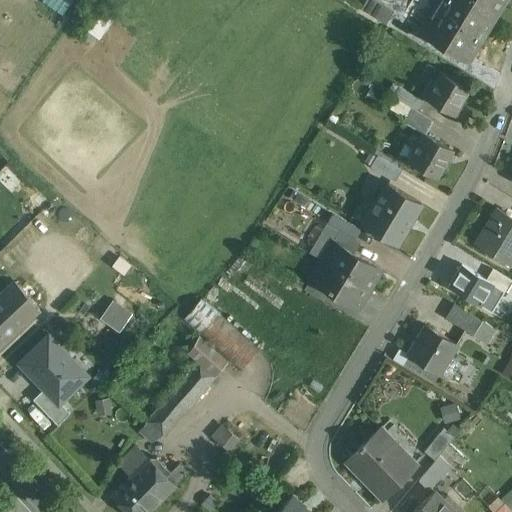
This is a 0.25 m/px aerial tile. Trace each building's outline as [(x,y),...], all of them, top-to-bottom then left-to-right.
[(394,10),(377,0),(365,0),(361,8),(386,23),(394,10)] [(492,20),(459,0),(439,0),(421,30),(469,59),(492,20)] [(504,0),(459,0),(492,20),(504,0)] [(101,36),(114,19),(101,8),(88,25),(101,36)] [(469,88),(441,72),(436,80),(433,78),(423,96),(454,114),(454,113),(459,104),(469,88)] [(422,99),(401,86),(395,96),(416,109),(422,99)] [(453,149),(425,133),(410,160),(437,176),(453,149)] [(403,169),(379,154),(371,166),(396,181),(403,169)] [(423,203),(388,182),(363,223),(398,244),(423,203)] [(47,202),(38,193),(31,200),(40,209),(47,202)] [(511,216),(497,207),(475,243),(511,265),(511,263),(511,216)] [(361,242),(340,229),(334,240),(354,252),(361,242)] [(354,252),(334,240),(311,277),(332,290),(358,306),(381,268),(354,252)] [(505,290),(487,278),(462,263),(449,285),(492,312),(505,290)] [(511,280),(493,268),(487,278),(505,290),(511,293),(511,280)] [(332,290),(311,277),(305,287),(325,300),(332,290)] [(15,281),(0,295),(0,346),(40,309),(15,281)] [(259,348),(202,296),(183,319),(240,370),(259,348)] [(113,297),(103,317),(125,328),(135,308),(113,297)] [(483,320),(455,303),(446,317),(474,334),(483,320)] [(458,344),(426,325),(409,353),(441,372),(458,344)] [(228,361),(199,334),(189,352),(196,358),(215,375),(228,361)] [(21,362),(45,387),(59,402),(60,401),(87,375),(49,336),(21,362)] [(181,383),(149,420),(164,433),(215,375),(196,358),(186,368),(191,372),(181,383)] [(111,373),(102,364),(97,369),(107,378),(111,373)] [(59,402),(45,387),(34,398),(58,424),(71,412),(60,401),(59,402)] [(255,434),(236,418),(229,427),(247,443),(255,434)] [(164,433),(149,420),(140,429),(150,438),(164,433)] [(444,427),(425,450),(436,459),(455,436),(444,427)] [(228,428),(218,440),(229,449),(239,437),(228,428)] [(416,465),(381,428),(365,444),(364,443),(360,446),(361,447),(349,459),(384,496),(416,465)] [(135,444),(119,461),(133,474),(149,458),(135,444)] [(440,455),(420,479),(430,489),(452,467),(440,455)] [(180,463),(172,471),(157,457),(151,457),(150,458),(175,483),(187,470),(180,463)] [(133,474),(113,494),(130,511),(147,511),(175,484),(175,483),(150,458),(149,458),(133,474)] [(495,511),(511,511),(511,486),(490,505),(495,511)] [(456,511),(436,490),(412,511),(456,511)] [(311,511),(294,494),(275,511),(311,511)]
